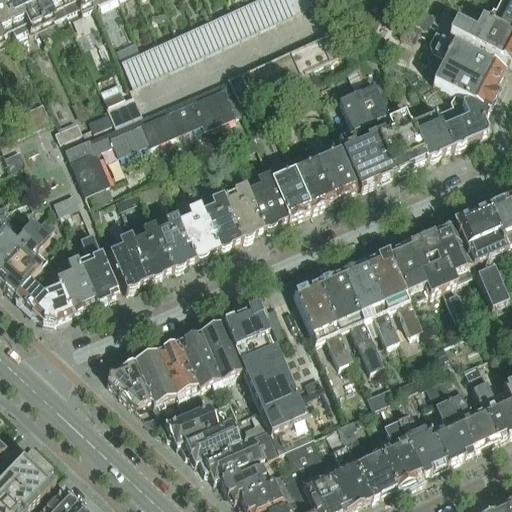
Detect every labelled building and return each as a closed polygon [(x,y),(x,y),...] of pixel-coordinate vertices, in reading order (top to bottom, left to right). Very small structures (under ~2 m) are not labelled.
[(26,0),(0,0),(0,6),(10,29),(22,23),(28,35),(39,30),(26,0)] [(45,13),(59,6),(56,0),(26,0),(39,30),(51,24),(45,13)] [(56,0),(59,6),(64,19),(90,7),(92,6),(89,0),(56,0)] [(97,15),(116,7),(112,0),(89,0),(92,6),(90,7),(94,14),(96,13),(97,15)] [(295,19),(286,0),(271,0),(266,2),(278,27),(295,19)] [(286,0),(295,19),(308,13),(311,9),(310,4),(308,0),(286,0)] [(278,27),(266,2),(248,11),(260,36),(278,27)] [(485,17),(480,27),(511,43),(511,9),(499,3),(490,20),(485,17)] [(0,44),(0,33),(10,29),(0,6),(0,47),(1,47),(0,44)] [(260,36),(248,11),(230,19),(241,44),(260,36)] [(427,37),(435,21),(414,12),(407,28),(422,35),(427,37)] [(241,44),(230,19),(212,27),(223,52),(241,44)] [(511,43),(480,27),(468,20),(459,35),(451,31),(447,39),(430,32),(428,37),(445,44),(504,73),(506,70),(509,72),(511,65),(511,43)] [(193,35),(205,61),(223,52),(212,27),(193,35)] [(416,50),(422,35),(407,28),(400,43),(416,50)] [(205,61),(193,35),(175,44),(187,69),(205,61)] [(227,87),(228,87),(239,110),(241,109),(240,109),(345,61),(345,62),(346,61),(335,37),(227,86),(227,87)] [(465,109),(486,119),(487,117),(489,115),(490,114),(491,112),(492,110),(493,108),(493,106),(493,104),(495,100),(492,99),(503,78),(432,42),(426,53),(428,58),(444,66),(431,92),(453,102),(465,109)] [(187,69),(175,44),(157,52),(169,78),(187,69)] [(139,60),(151,86),(169,78),(157,52),(139,60)] [(151,86),(139,60),(121,68),(132,94),(151,86)] [(407,78),(381,67),(389,86),(405,79),(407,78)] [(407,78),(405,79),(411,88),(417,84),(407,78)] [(115,134),(64,156),(85,204),(89,202),(108,194),(96,165),(99,158),(101,157),(105,166),(116,161),(118,165),(199,129),(203,139),(242,122),(226,86),(142,123),(115,134)] [(116,90),(100,97),(107,113),(106,114),(108,119),(113,129),(115,134),(142,123),(133,102),(123,106),(120,98),(116,90)] [(313,92),(297,100),(303,111),(319,104),(313,92)] [(355,100),(391,185),(424,172),(424,170),(407,129),(408,128),(400,109),(383,115),(374,93),(355,100)] [(341,156),(360,199),(391,185),(355,100),(339,107),(357,149),(341,156)] [(432,118),(449,160),(453,158),(457,159),(463,157),(464,153),(487,143),(482,132),(487,122),(485,120),(486,119),(465,109),(453,102),(449,110),(451,115),(436,121),(434,117),(432,118)] [(17,145),(50,129),(41,110),(8,125),(17,145)] [(407,129),(424,170),(428,169),(432,170),(438,167),(439,164),(449,160),(432,118),(408,128),(407,129)] [(108,119),(88,128),(93,138),(112,130),(113,129),(108,119)] [(59,150),(82,140),(78,129),(55,139),(59,150)] [(247,158),(256,155),(251,144),(243,147),(247,158)] [(309,157),(332,211),(355,201),(332,147),(322,151),(324,154),(312,160),(310,156),(309,157)] [(288,170),(309,221),(332,211),(309,157),(300,161),(302,164),(288,170)] [(25,175),(18,158),(4,164),(11,180),(25,175)] [(235,171),(229,158),(209,166),(215,179),(235,171)] [(182,163),(186,172),(197,168),(193,159),(182,163)] [(182,163),(169,169),(173,178),(186,172),(182,163)] [(267,183),(287,228),(287,230),(309,221),(288,170),(278,171),(279,174),(266,180),(267,183)] [(184,179),(177,181),(185,200),(192,198),(184,179)] [(287,228),(267,183),(244,193),(263,238),(265,237),(268,239),(274,236),(275,233),(287,228)] [(161,189),(151,192),(154,201),(164,197),(161,189)] [(263,238),(244,193),(222,203),(240,248),(242,247),(245,248),(251,246),(252,243),(263,238)] [(141,208),(138,199),(115,208),(119,216),(141,208)] [(73,200),(53,209),(58,221),(78,213),(73,200)] [(42,210),(39,202),(33,205),(36,212),(42,210)] [(240,248),(222,203),(197,213),(216,259),(219,257),(222,259),(227,257),(229,253),(240,248)] [(503,260),(511,256),(511,205),(486,217),(503,260)] [(216,259),(197,213),(174,223),(194,269),(197,267),(199,268),(205,266),(206,263),(216,259)] [(105,230),(99,215),(91,218),(98,233),(105,230)] [(486,217),(450,232),(472,283),(488,319),(504,312),(490,278),(483,281),(478,271),(503,260),(486,217)] [(152,233),(171,278),(174,277),(177,278),(182,276),(184,273),(194,269),(174,223),(152,233)] [(6,236),(0,241),(0,277),(50,226),(47,224),(35,236),(30,231),(16,245),(6,236)] [(0,277),(0,291),(13,304),(44,272),(34,262),(47,248),(44,244),(55,232),(50,226),(0,277)] [(438,273),(431,275),(442,299),(455,328),(465,324),(456,303),(450,302),(448,296),(456,293),(455,291),(472,283),(450,232),(421,246),(427,262),(432,264),(434,263),(438,273)] [(129,243),(148,288),(151,287),(154,288),(159,286),(161,283),(171,278),(152,233),(129,243)] [(104,253),(124,299),(128,297),(130,298),(136,296),(137,293),(148,288),(129,243),(104,253)] [(77,275),(94,315),(117,304),(91,244),(80,248),(89,270),(77,275)] [(390,259),(386,261),(408,311),(427,303),(429,305),(442,299),(431,275),(426,277),(422,268),(423,267),(425,262),(418,247),(400,255),(399,255),(397,254),(396,254),(395,254),(394,255),(393,255),(392,256),(391,257),(391,258),(390,259)] [(386,261),(362,271),(386,321),(397,316),(409,344),(421,339),(408,311),(386,261)] [(54,285),(55,288),(71,325),(71,324),(73,322),(74,322),(75,322),(77,322),(78,322),(79,321),(80,320),(81,319),(81,318),(85,319),(94,315),(77,275),(74,270),(66,274),(69,279),(54,285)] [(340,281),(363,331),(374,326),(386,354),(397,349),(386,321),(362,271),(340,281)] [(52,280),(44,272),(13,304),(41,330),(54,332),(71,325),(55,288),(54,285),(52,280)] [(511,276),(499,281),(511,316),(511,315),(511,276)] [(363,331),(340,281),(317,291),(338,341),(350,336),(369,379),(382,374),(363,331)] [(338,341),(317,291),(292,302),(311,344),(324,338),(340,374),(351,370),(338,341)] [(287,351),(278,331),(279,330),(272,313),(264,317),(280,354),(287,351)] [(255,318),(222,332),(242,380),(259,417),(249,421),(254,431),(244,435),(248,444),(249,443),(252,450),(258,447),(267,466),(283,459),(282,455),(310,443),(273,357),(269,359),(264,345),(267,344),(255,318)] [(220,389),(242,380),(222,332),(199,342),(220,389)] [(200,398),(220,389),(199,342),(179,351),(197,395),(198,394),(200,398)] [(179,351),(156,361),(176,404),(197,395),(179,351)] [(156,361),(133,371),(150,409),(152,414),(176,404),(156,361)] [(468,385),(479,409),(496,450),(511,442),(511,414),(508,405),(496,410),(482,379),(478,369),(464,376),(468,385)] [(133,371),(122,376),(142,413),(150,409),(133,371)] [(122,376),(109,382),(107,391),(134,417),(142,413),(122,376)] [(420,396),(437,389),(432,377),(415,384),(420,396)] [(452,383),(442,388),(446,397),(456,392),(452,383)] [(403,403),(420,396),(415,384),(398,391),(403,403)] [(511,386),(502,391),(508,405),(511,414),(511,386)] [(470,462),(446,407),(438,389),(425,395),(442,435),(432,439),(447,473),(470,462)] [(446,407),(470,462),(496,450),(479,409),(467,414),(456,392),(446,397),(450,405),(446,407)] [(389,399),(381,402),(384,411),(392,408),(389,399)] [(375,459),(393,498),(420,485),(395,429),(397,428),(389,411),(379,415),(387,432),(383,434),(388,445),(375,451),(378,458),(375,459)] [(173,454),(179,452),(215,436),(206,413),(165,431),(159,434),(159,435),(163,446),(164,445),(168,447),(171,446),(173,454)] [(395,429),(420,485),(447,473),(432,439),(430,434),(417,440),(409,422),(397,428),(395,429)] [(159,434),(165,431),(163,424),(150,431),(155,436),(159,435),(159,434)] [(342,453),(368,510),(393,498),(375,459),(365,464),(353,438),(357,436),(352,426),(335,434),(344,452),(342,453)] [(215,436),(179,452),(182,463),(184,463),(185,464),(186,465),(189,464),(192,472),(197,470),(198,472),(249,450),(248,447),(245,448),(236,427),(228,431),(215,436)] [(267,493),(239,506),(241,511),(284,511),(287,511),(291,509),(305,502),(301,493),(298,485),(324,473),(313,446),(285,458),(292,476),(274,484),(277,489),(268,493),(267,493)] [(249,450),(198,472),(201,481),(202,480),(205,482),(205,483),(208,482),(216,488),(257,470),(258,470),(249,450)] [(362,511),(368,510),(342,453),(331,458),(339,476),(326,481),(325,478),(323,478),(339,511),(362,511)] [(35,511),(55,492),(25,463),(0,489),(0,511),(35,511)] [(239,506),(267,493),(257,470),(216,488),(230,501),(233,508),(239,506)] [(339,511),(323,478),(320,480),(322,484),(301,493),(305,502),(309,511),(339,511)] [(75,511),(76,511),(62,499),(49,511),(75,511)]
